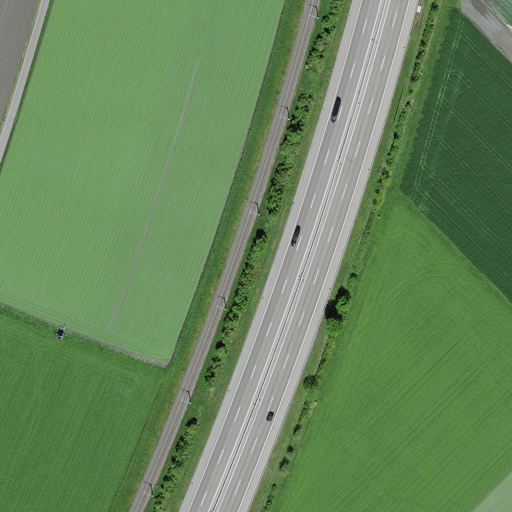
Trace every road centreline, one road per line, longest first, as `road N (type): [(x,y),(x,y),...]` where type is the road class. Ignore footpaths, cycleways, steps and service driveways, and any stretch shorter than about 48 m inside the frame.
road 1 (motorway): [(231,511),(292,361),(406,0)]
road 2 (motorway): [(369,0),(329,153),(196,511)]
road 3 (track): [(0,155),(45,0)]
